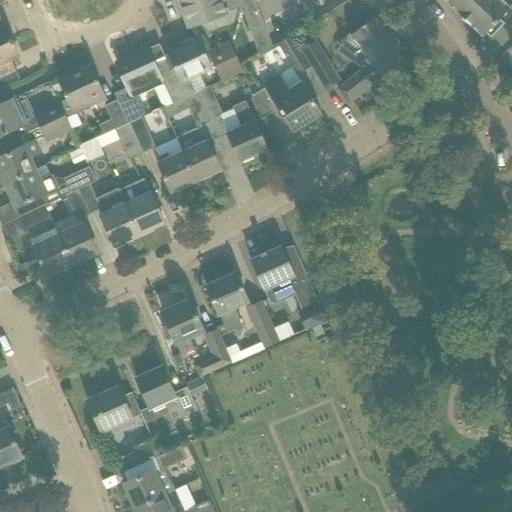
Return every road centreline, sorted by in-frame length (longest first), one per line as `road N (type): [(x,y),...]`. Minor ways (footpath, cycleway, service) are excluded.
road 1 (residential): [(13,334),(167,263),(469,77)]
road 2 (residential): [(75,468),(13,334)]
road 3 (residential): [(132,0),(127,18),(53,39),(22,13)]
